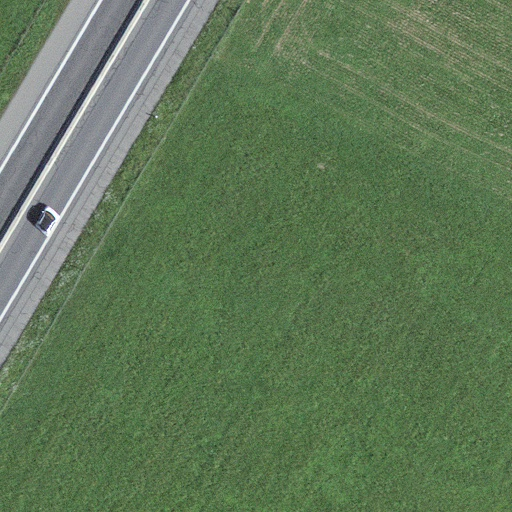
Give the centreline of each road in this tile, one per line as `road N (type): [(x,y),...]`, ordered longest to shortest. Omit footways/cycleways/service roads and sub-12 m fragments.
road 1 (trunk): [(0,292),(172,0)]
road 2 (trunk): [(122,0),(0,206)]
